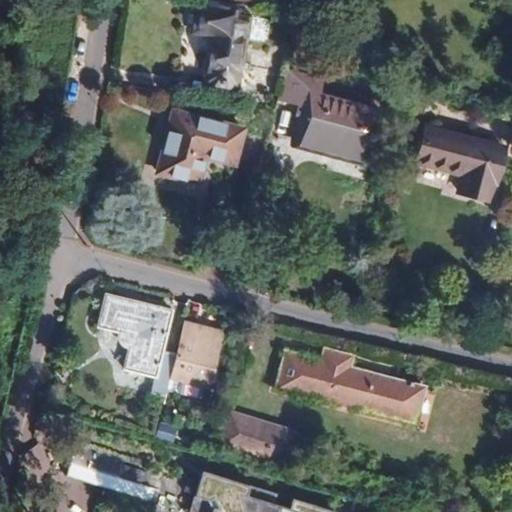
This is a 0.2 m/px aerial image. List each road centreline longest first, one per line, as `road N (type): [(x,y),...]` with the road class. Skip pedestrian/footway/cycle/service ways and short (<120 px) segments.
road 1 (residential): [(511,373),(54,255)]
road 2 (residential): [(97,0),(54,255)]
